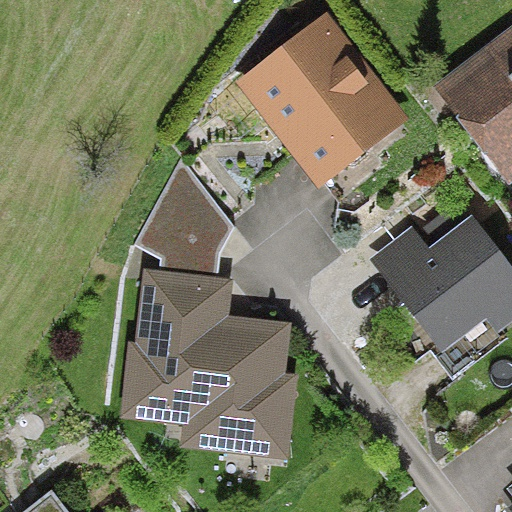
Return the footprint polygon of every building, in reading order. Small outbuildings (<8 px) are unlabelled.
[(400,123),(325,27),(245,90),(320,186),(400,123)] [(511,172),(511,56),(453,101),(508,175),(511,172)] [(511,314),(511,290),(470,231),(397,283),(450,358),(511,314)] [(225,291),(149,281),(139,356),(132,355),(124,417),(194,426),(191,445),(281,456),(289,388),(276,386),(282,335),(221,327),(225,291)] [(511,438),(502,446),(511,458),(511,438)] [(81,511),(63,488),(30,511),(81,511)]
